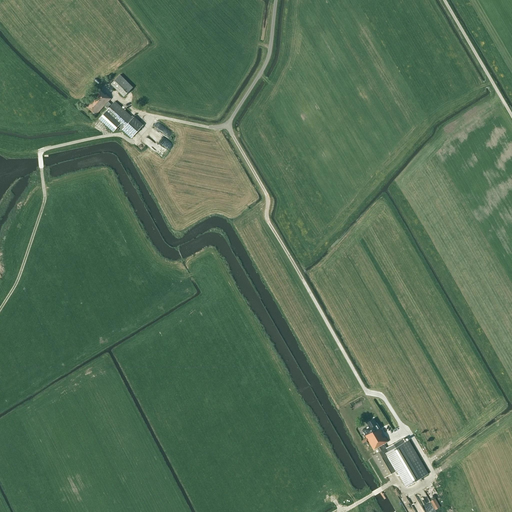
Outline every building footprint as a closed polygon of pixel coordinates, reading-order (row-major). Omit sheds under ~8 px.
[(107,79),(112,74),(107,69),(102,74),(104,76),(107,79)] [(133,87),(120,75),(111,84),(124,96),(133,87)] [(102,93),(99,89),(89,100),(85,105),(95,115),(104,105),(107,108),(111,104),(108,102),(111,99),(110,98),(110,97),(109,96),(109,97),(106,95),(105,95),(102,93)] [(115,102),(104,113),(122,130),(131,138),(143,125),(134,117),(133,118),(115,102)] [(371,456),(384,478),(419,458),(408,440),(388,451),(386,448),(384,449),(382,445),(384,444),(383,444),(387,441),(377,423),(376,423),(373,419),(366,423),(368,426),(362,430),(373,450),(378,448),(380,451),(371,456)] [(398,494),(407,511),(413,511),(416,510),(416,511),(429,511),(431,511),(422,493),(416,496),(409,483),(402,487),(406,495),(403,496),(401,493),(398,494)] [(430,499),(434,508),(440,506),(435,497),(430,499)]
